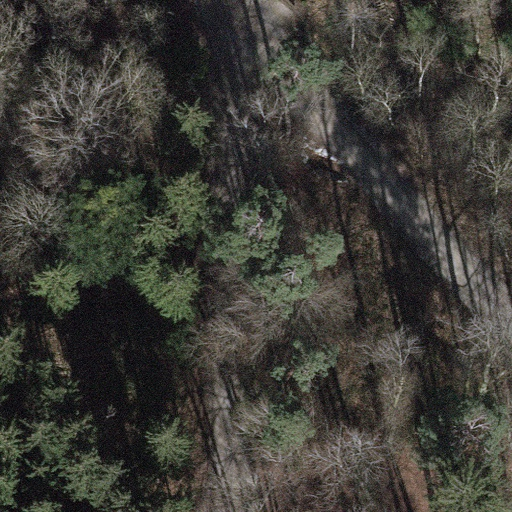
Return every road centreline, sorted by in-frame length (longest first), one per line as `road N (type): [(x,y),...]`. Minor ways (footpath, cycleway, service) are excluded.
road 1 (track): [(257,0),(227,304),(228,511)]
road 2 (track): [(228,0),(511,320)]
